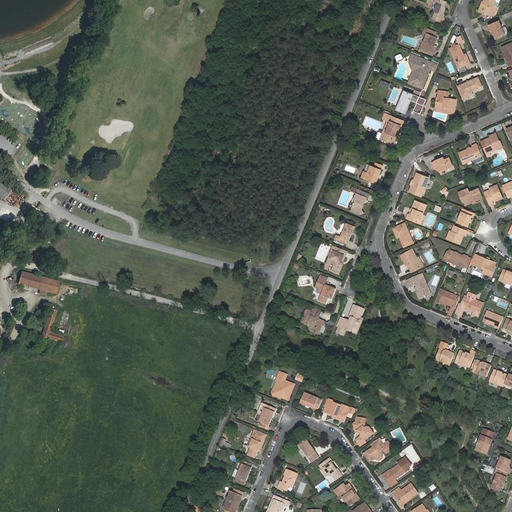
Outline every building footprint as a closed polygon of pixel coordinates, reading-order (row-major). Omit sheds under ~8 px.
[(435,12),(433,19),(443,23),(445,20),(443,17),(444,15),(443,13),(444,8),(444,7),(446,2),(440,0),(435,0),(434,3),(437,4),(435,10),(435,12)] [(484,0),(484,2),(481,9),(490,13),(489,14),(493,16),(497,8),(493,6),(495,0),(484,0)] [(481,9),(484,2),(482,1),(479,11),(489,15),(489,14),(490,13),(481,9)] [(492,29),(493,31),(496,38),(505,35),(499,21),(489,25),(490,29),(492,29)] [(434,38),(436,33),(425,29),(422,34),(427,36),(424,43),(422,42),(419,51),(432,57),(435,47),(432,46),(436,39),(434,38)] [(31,45),(33,51),(53,43),(50,37),(31,45)] [(511,42),(502,47),(506,56),(507,58),(508,61),(507,62),(508,65),(511,63),(511,42)] [(452,47),(450,48),(458,68),(470,63),(466,54),(464,55),(462,55),(461,53),(463,52),(459,44),(457,45),(452,47)] [(419,57),(412,54),(409,62),(413,72),(408,83),(422,89),(427,76),(425,75),(426,72),(429,73),(430,69),(434,71),(437,65),(419,57)] [(473,89),(473,90),(482,86),(478,77),(458,86),(463,98),(472,94),(471,91),(470,90),(473,89)] [(439,102),(437,102),(436,107),(444,108),(446,109),(446,112),(454,114),(456,100),(451,99),(452,99),(448,98),(449,92),(439,90),(438,97),(440,97),(439,102)] [(416,103),(419,97),(404,91),(400,100),(401,100),(397,110),(404,113),(408,103),(409,104),(411,101),(416,103)] [(384,119),(387,120),(390,122),(383,137),(388,139),(388,140),(394,143),(400,126),(401,126),(404,121),(386,114),(384,119)] [(390,122),(387,120),(380,139),(394,144),(399,133),(401,126),(400,126),(394,143),(388,140),(388,139),(383,137),(390,122)] [(487,145),(485,140),(481,142),(484,148),(486,154),(503,147),(501,141),(500,141),(496,133),(490,136),(491,138),(492,141),(490,142),(490,144),(487,145)] [(470,148),(467,150),(459,153),(464,164),(481,156),(476,144),(473,146),(473,147),(470,148)] [(441,161),(440,159),(432,162),(435,169),(438,168),(440,172),(452,166),(449,158),(445,160),(441,161)] [(383,166),(376,163),(375,167),(370,165),(368,172),(364,171),(361,178),(376,184),(378,178),(377,178),(378,174),(380,175),(383,166)] [(417,173),(414,180),(414,182),(415,183),(413,184),(412,185),(409,192),(420,196),(423,188),(425,188),(429,178),(417,173)] [(0,196),(4,199),(12,189),(0,179),(0,196)] [(511,181),(503,186),(508,198),(511,196),(511,181)] [(490,190),(484,193),(489,206),(493,204),(491,200),(494,199),(495,201),(500,199),(502,198),(497,185),(490,188),(490,190)] [(472,202),(475,201),(482,198),(478,189),(469,192),(467,189),(459,192),(463,202),(464,202),(467,200),(469,203),(472,202)] [(359,209),(361,210),(364,204),(366,198),(367,199),(369,194),(358,190),(357,194),(356,196),(354,200),(355,201),(354,203),(353,203),(352,205),(350,205),(351,207),(352,208),(352,209),(358,211),(359,209)] [(419,223),(422,215),(426,205),(416,201),(412,209),(409,215),(408,215),(406,218),(419,223)] [(474,213),(463,208),(457,222),(467,226),(470,220),(472,216),(473,217),(474,213)] [(346,223),(339,240),(348,244),(355,226),(346,223)] [(402,238),(400,238),(404,247),(413,243),(405,224),(404,223),(393,229),(397,237),(399,237),(401,236),(402,238)] [(460,243),(462,236),(461,235),(462,232),(466,234),(467,230),(454,225),(452,231),(450,230),(447,238),(460,243)] [(332,251),(327,264),(330,265),(334,267),(332,272),(339,275),(343,264),(340,263),(341,261),(342,261),(344,256),(345,257),(347,252),(335,247),(333,252),(332,251)] [(400,255),(404,262),(407,261),(408,263),(407,264),(408,265),(412,272),(422,267),(417,258),(412,249),(400,255)] [(458,254),(456,253),(451,251),(448,261),(463,267),(468,256),(464,255),(464,256),(458,254)] [(486,258),(479,256),(476,263),(475,265),(484,269),(483,272),(492,276),(495,266),(494,266),(491,264),(492,261),(488,259),(486,258)] [(448,270),(446,275),(455,278),(457,273),(448,270)] [(511,282),(511,273),(508,272),(504,270),(500,280),(511,285),(511,284),(511,282)] [(22,271),(18,283),(57,293),(60,281),(22,271)] [(431,294),(422,274),(413,278),(407,281),(408,284),(414,282),(417,290),(416,291),(419,299),(431,294)] [(336,289),(328,287),(328,288),(325,286),(325,285),(324,285),(326,279),(320,276),(316,286),(319,288),(318,289),(322,291),(321,294),(319,301),(325,303),(327,299),(332,300),(336,289)] [(408,284),(409,288),(414,286),(416,291),(417,290),(414,282),(408,284)] [(447,303),(446,304),(455,308),(459,297),(441,290),(435,302),(443,305),(444,303),(444,302),(447,303)] [(473,300),(470,298),(465,296),(460,308),(464,310),(465,308),(470,311),(479,314),(483,303),(473,300)] [(352,315),(351,317),(349,321),(341,318),(338,326),(351,331),(353,327),(355,323),(359,325),(362,319),(360,318),(364,309),(354,305),(350,314),(352,315)] [(307,310),(302,322),(311,326),(315,333),(318,335),(319,332),(323,333),(326,327),(323,322),(318,320),(321,311),(312,307),(310,312),(307,310)] [(41,336),(61,342),(62,338),(49,334),(57,311),(49,310),(41,336)] [(499,329),(503,318),(488,312),(484,321),(488,323),(490,324),(496,326),(495,327),(499,329)] [(511,321),(507,320),(503,329),(507,331),(509,332),(511,333),(511,321)] [(447,344),(442,342),(439,348),(440,348),(436,359),(450,365),(454,354),(446,351),(446,352),(444,351),(445,350),(447,344)] [(470,368),(475,357),(466,353),(466,354),(464,354),(465,352),(461,351),(456,362),(470,368)] [(473,372),(487,377),(492,366),(484,363),(483,364),(481,363),(481,362),(478,360),(473,372)] [(490,381),(504,387),(505,384),(506,383),(508,376),(505,374),(504,376),(502,375),(503,373),(499,372),(495,370),(490,381)] [(292,378),(302,383),(305,376),(294,372),(292,378)] [(275,381),(277,382),(278,382),(275,390),(274,390),(272,393),(273,394),(278,396),(278,395),(280,396),(279,397),(281,398),(288,400),(293,388),(284,384),(285,381),(276,377),(275,381)] [(310,406),(309,407),(317,411),(322,400),(304,393),(300,403),(305,405),(306,404),(310,406)] [(349,407),(341,404),(340,406),(332,403),(333,401),(329,400),(325,408),(329,409),(328,414),(333,416),(336,417),(335,419),(343,422),(349,407)] [(266,405),(262,415),(270,419),(271,416),(273,417),(276,409),(266,405)] [(269,421),(270,419),(262,415),(257,414),(254,420),(259,422),(258,426),(268,430),(271,422),(269,421)] [(360,432),(359,433),(361,436),(356,439),(356,441),(359,445),(361,445),(365,442),(364,440),(373,433),(369,427),(366,427),(365,428),(363,426),(364,425),(365,419),(357,418),(356,422),(353,424),(352,426),(355,430),(357,430),(359,429),(361,431),(360,432)] [(252,440),(249,448),(250,448),(247,455),(255,458),(258,451),(259,448),(261,449),(265,441),(263,440),(265,434),(254,430),(250,439),(252,440)] [(488,448),(489,448),(492,441),(481,437),(476,450),(487,454),(488,451),(487,450),(488,448)] [(309,445),(310,445),(306,439),(302,442),(299,445),(311,463),(319,457),(312,447),(310,447),(309,445)] [(364,454),(370,461),(373,459),(378,459),(381,457),(381,452),(385,453),(392,448),(387,440),(383,443),(379,439),(372,445),(374,447),(373,450),(370,449),(364,454)] [(405,457),(398,463),(399,465),(385,475),(390,483),(389,484),(391,487),(397,483),(395,480),(409,470),(407,467),(410,465),(405,457)] [(330,464),(331,464),(332,462),(329,458),(319,466),(321,469),(320,470),(325,478),(330,474),(335,480),(341,475),(337,470),(336,470),(332,466),(331,466),(330,464)] [(500,462),(497,469),(510,474),(511,471),(511,470),(509,470),(508,469),(509,466),(511,461),(503,458),(502,462),(500,462)] [(248,473),(249,473),(253,465),(243,461),(239,471),(236,477),(235,481),(245,485),(248,477),(247,476),(247,474),(248,473)] [(286,476),(283,484),(286,485),(284,489),(287,490),(289,486),(292,487),(297,474),(287,470),(285,475),(286,476)] [(504,486),(505,483),(507,479),(498,475),(492,489),(499,492),(501,488),(503,488),(504,486)] [(392,492),(394,496),(396,494),(402,502),(409,498),(410,498),(418,493),(411,483),(401,490),(399,487),(392,492)] [(360,498),(356,494),(355,495),(352,491),(353,490),(349,484),(345,487),(343,485),(334,491),(338,495),(339,495),(345,502),(347,501),(350,505),(360,498)] [(241,497),(242,497),(244,494),(234,489),(233,493),(231,492),(224,509),(226,510),(225,511),(235,511),(236,510),(237,510),(241,501),(240,500),(241,497)] [(396,494),(394,496),(400,504),(401,505),(410,499),(410,498),(409,498),(402,502),(396,494)] [(271,507),(270,507),(267,511),(281,511),(284,506),(287,507),(289,503),(274,496),(271,504),(272,505),(271,507)] [(352,511),(367,511),(366,511),(369,508),(365,503),(352,511)]
